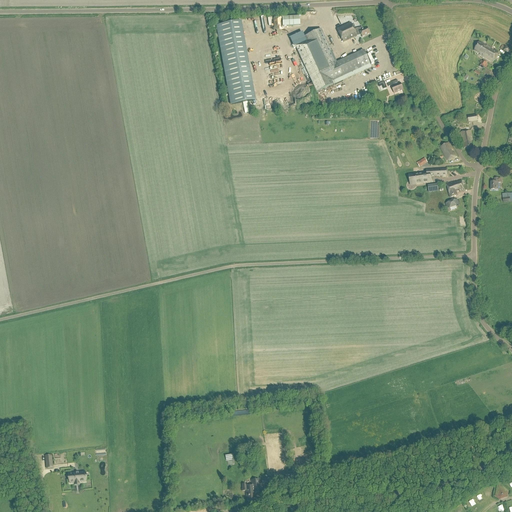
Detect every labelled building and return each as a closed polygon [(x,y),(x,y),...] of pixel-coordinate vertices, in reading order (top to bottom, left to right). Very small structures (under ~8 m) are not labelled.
[(282,18),(283,27),(300,26),(299,17),(282,18)] [(216,25),(231,106),(242,103),(247,103),(255,101),(240,21),(216,25)] [(353,31),(350,24),(336,30),(343,44),(356,37),(361,36),(362,38),(369,35),(366,28),(361,30),(361,29),(353,31)] [(294,47),(310,80),(315,93),(332,85),(331,82),(369,65),(363,51),(335,64),(320,30),(304,37),(306,42),(305,42),(294,47)] [(303,38),(292,43),(294,47),(305,42),(306,42),(304,37),(303,38)] [(480,55),(493,63),(494,61),(495,61),(499,55),(498,54),(499,53),(495,50),(494,52),(491,50),(492,49),(487,46),(487,47),(480,42),(474,51),(480,54),(480,55)] [(511,51),(504,47),(502,51),(510,55),(511,51)] [(487,63),(483,60),(483,61),(481,60),(480,63),(481,64),(480,67),(483,69),(484,67),(486,69),(488,65),(487,64),(487,63)] [(383,90),(387,88),(384,81),(377,84),(379,88),(382,86),(383,90)] [(401,84),(395,86),(393,82),(387,85),(389,88),(391,87),(394,94),(403,91),(401,84)] [(463,149),(470,148),(472,148),(470,138),(472,138),(471,132),(469,132),(460,133),(461,140),(462,140),(462,144),(463,149)] [(447,162),(455,158),(456,157),(454,153),(453,153),(452,151),(453,150),(449,144),(448,144),(441,148),(439,148),(447,162)] [(425,159),(417,163),(419,168),(428,163),(425,159)] [(408,175),(410,183),(416,182),(416,186),(424,185),(424,184),(427,184),(432,183),(431,180),(430,178),(441,177),(441,178),(447,178),(447,176),(446,175),(446,173),(446,170),(426,172),(426,173),(408,175)] [(496,191),(498,191),(498,183),(501,183),(501,179),(494,179),(495,183),(491,183),(491,191),(496,191)] [(464,191),(461,181),(447,185),(450,199),(458,197),(456,191),(459,191),(459,193),(464,191)] [(509,198),(503,199),(503,203),(510,203),(510,202),(511,201),(511,193),(509,194),(509,198)] [(445,204),(448,212),(457,209),(456,206),(459,205),(457,200),(445,204)] [(69,474),(70,484),(73,483),(80,483),(85,482),(84,478),(85,478),(85,477),(84,477),(84,473),(85,473),(84,473),(69,474)] [(245,487),(246,503),(254,502),(253,494),(260,493),(259,480),(251,481),(251,486),(245,487)] [(496,491),(495,497),(499,500),(500,501),(508,498),(509,492),(498,482),(496,490),(496,491)]
